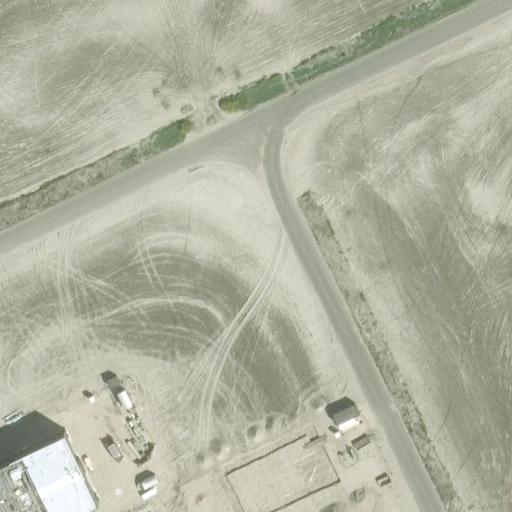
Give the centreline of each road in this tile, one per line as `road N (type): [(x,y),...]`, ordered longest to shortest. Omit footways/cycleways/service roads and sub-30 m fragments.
road 1 (unclassified): [(433,511),(243,124)]
road 2 (unclassified): [(243,124),(504,0)]
road 3 (unclassified): [(0,238),(243,124)]
